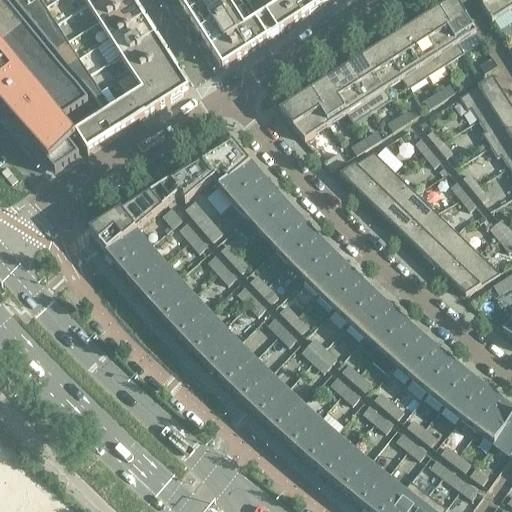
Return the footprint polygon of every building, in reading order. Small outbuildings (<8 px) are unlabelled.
[(0,0),(0,116),(51,173),(55,178),(79,163),(87,158),(126,133),(96,87),(77,99),(19,7),(30,0),(0,0)] [(30,0),(19,7),(77,99),(96,87),(126,133),(205,83),(329,4),(327,1),(328,0),(30,0)] [(502,0),(476,0),(493,26),(511,14),(502,0)] [(511,0),(502,0),(511,14),(511,0)] [(456,4),(437,16),(457,48),(476,36),(456,4)] [(437,16),(419,27),(445,68),(463,57),(457,48),(437,16)] [(419,27),(400,39),(426,80),(445,68),(419,27)] [(400,39),(382,50),(403,83),(408,91),(426,80),(400,39)] [(382,50),(364,62),(384,94),(403,83),(382,50)] [(364,62),(346,73),(371,114),(390,103),(384,94),(364,62)] [(493,62),(480,70),(485,78),(498,70),(493,62)] [(346,73),(327,85),(348,117),(353,126),(371,114),(346,73)] [(468,77),(455,85),(461,94),(473,86),(468,77)] [(493,82),(460,102),(468,115),(472,113),(479,124),(508,106),(493,82)] [(327,85),(309,97),(330,129),(348,117),(327,85)] [(450,89),(437,97),(442,105),(455,97),(450,89)] [(309,97),(280,115),(305,145),(330,129),(309,97)] [(437,97),(424,105),(430,113),(442,105),(437,97)] [(511,111),(508,106),(479,124),(486,135),(482,137),(490,150),(511,136),(511,111)] [(412,112),(400,120),(406,128),(418,121),(412,112)] [(400,120),(388,128),(393,136),(406,128),(400,120)] [(434,134),(427,140),(437,151),(443,146),(434,134)] [(377,135),(364,143),(369,151),(382,143),(377,135)] [(511,136),(490,150),(498,163),(502,161),(509,172),(511,169),(511,136)] [(364,143),(351,151),(357,159),(369,151),(364,143)] [(421,143),(415,148),(425,160),(431,155),(421,143)] [(232,146),(200,166),(211,184),(212,183),(219,191),(249,166),(232,146)] [(443,146),(437,151),(446,163),(453,158),(443,146)] [(431,155),(425,160),(434,172),(440,167),(431,155)] [(339,156),(324,166),(332,175),(346,166),(339,156)] [(374,157),(340,178),(361,199),(395,177),(374,157)] [(200,166),(163,189),(174,203),(179,199),(185,206),(211,184),(200,166)] [(249,166),(219,191),(234,209),(264,183),(249,166)] [(395,177),(361,199),(382,219),(416,197),(395,177)] [(469,178),(463,183),(473,195),(479,190),(469,178)] [(264,183),(234,209),(247,223),(276,197),(264,183)] [(457,187),(451,192),(460,204),(466,199),(457,187)] [(163,189),(120,217),(133,237),(136,235),(174,203),(163,189)] [(479,190),(473,195),(482,206),(488,201),(479,190)] [(290,212),(276,197),(247,223),(261,239),(290,212)] [(416,197),(382,219),(403,239),(437,217),(416,197)] [(466,199),(460,204),(470,215),(476,210),(466,199)] [(195,205),(185,213),(191,220),(201,211),(195,205)] [(201,211),(191,220),(196,226),(206,218),(201,211)] [(163,220),(168,226),(177,219),(172,212),(163,220)] [(303,227),(290,212),(261,239),(275,254),(303,227)] [(120,217),(89,236),(107,258),(133,237),(120,217)] [(437,217),(403,239),(424,259),(458,237),(437,217)] [(206,218),(196,226),(202,232),(212,224),(206,218)] [(177,219),(168,226),(173,232),(182,225),(177,219)] [(212,224),(202,232),(207,239),(217,231),(212,224)] [(502,224),(496,229),(505,240),(511,235),(502,224)] [(318,242),(303,227),(275,254),(289,269),(318,242)] [(187,228),(179,234),(189,245),(197,239),(187,228)] [(496,229),(490,234),(499,245),(505,240),(496,229)] [(217,231),(207,239),(213,245),(222,237),(217,231)] [(133,237),(107,258),(121,275),(149,251),(136,235),(133,237)] [(458,237),(424,259),(444,279),(479,258),(458,237)] [(197,239),(189,245),(199,257),(207,250),(197,239)] [(511,248),(505,240),(499,245),(509,257),(511,254),(511,248)] [(332,257),(318,242),(289,269),(304,284),(332,257)] [(228,248),(221,255),(231,266),(238,259),(228,248)] [(149,251),(121,275),(135,292),(163,268),(149,251)] [(346,271),(332,257),(304,284),(319,299),(346,271)] [(479,258),(444,279),(465,300),(500,278),(479,258)] [(238,259),(231,266),(241,277),(249,270),(238,259)] [(215,260),(208,267),(218,278),(225,271),(215,260)] [(178,284),(163,268),(135,292),(150,309),(178,284)] [(225,271),(218,278),(228,289),(235,282),(225,271)] [(361,285),(346,271),(319,299),(333,313),(361,285)] [(257,279),(250,286),(260,297),(268,290),(257,279)] [(506,282),(493,290),(498,299),(511,291),(506,282)] [(193,301),(178,284),(150,309),(165,326),(193,301)] [(376,299),(361,285),(333,313),(349,328),(376,299)] [(268,290),(260,297),(271,308),(278,301),(268,290)] [(244,292),(237,299),(248,309),(255,302),(244,292)] [(391,313),(376,299),(349,328),(364,342),(391,313)] [(208,317),(193,301),(165,326),(181,342),(208,317)] [(255,302),(248,309),(258,320),(265,313),(255,302)] [(287,310),(280,317),(291,327),(298,320),(287,310)] [(406,327),(391,313),(364,342),(380,357),(406,327)] [(208,317),(181,342),(196,359),(223,333),(208,317)] [(298,320),(291,327),(301,338),(308,331),(298,320)] [(274,323),(267,330),(278,340),(285,333),(274,323)] [(380,357),(373,366),(388,379),(395,370),(421,340),(406,327),(380,357)] [(511,327),(502,334),(511,342),(511,327)] [(223,333),(196,359),(212,375),(238,349),(223,333)] [(285,333),(278,340),(289,351),(296,344),(285,333)] [(437,354),(421,340),(395,370),(411,384),(437,354)] [(315,342),(308,350),(319,360),(325,353),(315,342)] [(238,349),(212,375),(228,391),(254,364),(238,349)] [(308,350),(301,357),(312,367),(319,360),(308,350)] [(325,353),(319,360),(330,370),(336,363),(325,353)] [(452,367),(437,354),(411,384),(427,397),(452,367)] [(319,360),(312,367),(323,377),(330,370),(319,360)] [(270,380),(254,364),(228,391),(244,406),(270,380)] [(468,380),(452,367),(427,397),(443,410),(468,380)] [(348,369),(342,376),(353,386),(360,379),(348,369)] [(360,379),(353,386),(364,396),(371,389),(360,379)] [(286,395),(270,380),(244,406),(260,422),(286,395)] [(484,392),(468,380),(443,410),(460,423),(484,392)] [(336,382),(330,390),(341,400),(348,392),(336,382)] [(348,392),(341,400),(352,410),(359,402),(348,392)] [(500,405),(484,392),(460,423),(476,436),(500,405)] [(302,410),(286,395),(260,422),(277,437),(302,410)] [(380,397),(374,404),(385,414),(392,407),(380,397)] [(511,423),(511,413),(500,405),(476,436),(493,448),(511,423)] [(392,407),(385,414),(397,424),(403,416),(392,407)] [(319,425),(302,410),(277,437),(294,452),(319,425)] [(369,411),(362,418),(374,428),(380,420),(369,411)] [(380,420),(374,428),(385,438),(392,430),(380,420)] [(511,423),(493,448),(511,461),(511,459),(511,423)] [(413,424),(407,432),(418,441),(425,434),(413,424)] [(335,440),(319,425),(294,452),(311,467),(335,440)] [(425,434),(418,441),(430,451),(436,443),(425,434)] [(402,438),(395,446),(407,456),(413,448),(402,438)] [(352,454),(335,440),(311,467),(328,482),(352,454)] [(413,448),(407,456),(419,465),(425,457),(413,448)] [(446,451),(440,459),(452,468),(458,460),(446,451)] [(369,468),(352,454),(328,482),(345,496),(369,468)] [(458,460),(452,468),(464,477),(470,469),(458,460)] [(435,465),(429,473),(441,482),(447,474),(435,465)] [(386,482),(369,468),(345,496),(363,511),(386,482)] [(475,473),(469,481),(481,490),(487,481),(475,473)] [(447,474),(441,482),(453,491),(459,483),(447,474)] [(390,511),(403,496),(386,482),(363,511),(364,511),(390,511)] [(403,496),(390,511),(418,511),(428,500),(410,486),(403,496)] [(465,487),(459,495),(471,504),(477,496),(465,487)] [(444,511),(428,500),(418,511),(444,511)]
